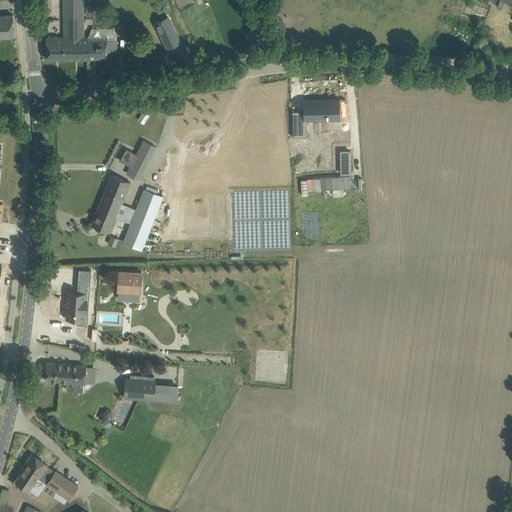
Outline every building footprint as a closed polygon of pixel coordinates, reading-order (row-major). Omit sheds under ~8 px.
[(84,38),(83,0),(63,0),(64,37),(47,37),(47,59),(89,59),(89,38),(84,38)] [(478,21),(482,22),(487,6),(480,4),(481,1),(479,0),(450,0),(447,9),(454,12),(455,11),(457,11),(456,15),(478,23),(478,21)] [(0,37),(15,36),(13,15),(0,15),(0,37)] [(171,17),(158,23),(171,48),(183,42),(171,17)] [(117,59),(117,49),(117,42),(109,42),(109,38),(89,38),(89,59),(117,59)] [(293,101),(293,129),(307,129),(307,112),(327,112),(327,109),(329,109),(329,106),(336,106),(336,93),(346,93),(346,92),(306,92),(306,103),(293,103),(293,101)] [(127,173),(140,180),(157,147),(143,140),(136,153),(126,148),(120,160),(130,166),(127,173)] [(223,149),(168,153),(169,170),(169,174),(161,175),(162,197),(144,190),(137,208),(131,224),(124,241),(143,249),(155,251),(157,244),(146,243),(160,206),(173,205),(176,231),(215,228),(246,225),(243,201),(243,198),(175,204),(174,194),(250,189),(248,169),(225,170),(223,149)] [(351,158),(341,158),(342,173),(351,173),(351,158)] [(131,182),(121,179),(112,175),(103,196),(105,197),(105,198),(122,205),(123,203),(131,182)] [(350,176),(320,178),(321,189),(351,187),(350,176)] [(131,224),(137,208),(123,203),(122,205),(105,198),(105,197),(103,196),(92,225),(110,232),(116,218),(131,224)] [(111,235),(108,244),(115,247),(119,238),(111,235)] [(120,271),(119,291),(140,292),(141,272),(120,271)] [(76,313),(79,274),(70,273),(70,282),(58,282),(57,309),(68,310),(67,315),(68,315),(68,313),(76,313)] [(97,367),(87,366),(87,365),(46,362),(45,380),(85,383),(95,384),(97,367)] [(156,380),(126,378),(125,398),(154,400),(156,380)] [(78,486),(56,471),(53,474),(51,472),(53,469),(46,465),(46,464),(31,454),(26,461),(28,463),(24,468),(25,469),(22,473),(21,473),(16,480),(29,489),(38,477),(69,499),(78,486)]
